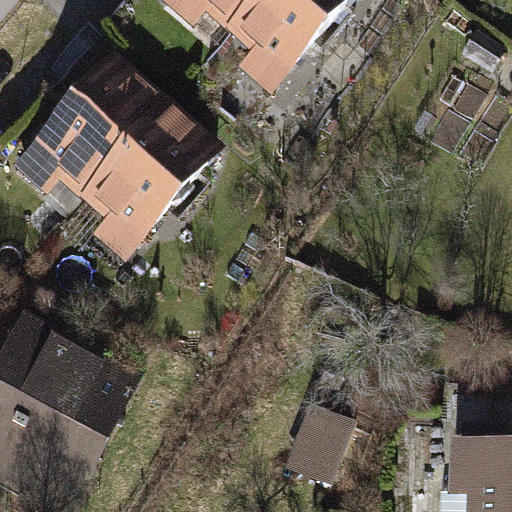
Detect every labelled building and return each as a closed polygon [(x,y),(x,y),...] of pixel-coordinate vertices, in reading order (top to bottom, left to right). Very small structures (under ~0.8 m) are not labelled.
[(206,22),(229,42),(264,0),(164,0),(159,7),(194,37),(206,22)] [(264,0),(229,42),(257,65),(242,82),(278,112),(373,0),(264,0)] [(371,66),(347,46),(321,78),(345,98),(371,66)] [(57,190),(80,209),(166,108),(108,59),(10,175),(45,204),(57,190)] [(166,108),(80,209),(108,233),(94,250),(129,280),(230,162),(166,108)] [(83,511),(145,391),(21,328),(0,369),(0,497),(18,506),(15,511),(83,511)] [(369,438),(310,418),(287,482),(346,502),(369,438)] [(511,511),(511,458),(447,456),(446,509),(462,510),(462,511),(511,511)]
